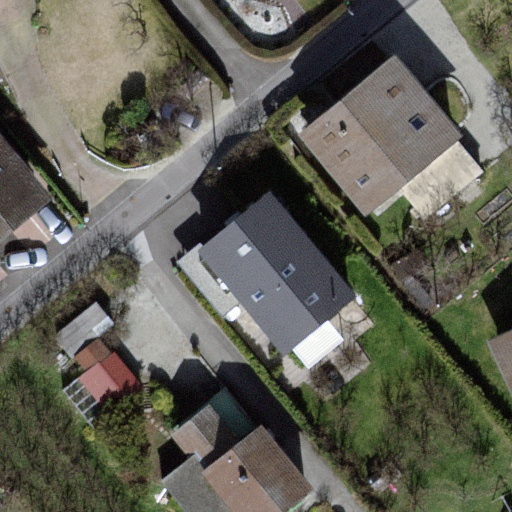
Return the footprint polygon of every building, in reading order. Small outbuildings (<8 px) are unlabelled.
[(0,0),(0,9),(9,0),(0,0)] [(388,66),(296,149),(359,225),(462,144),(388,66)] [(0,150),(0,245),(40,206),(0,150)] [(356,296),(272,195),(202,253),(287,354),(356,296)] [(511,338),(491,349),(511,391),(511,338)] [(228,370),(169,421),(187,442),(158,467),(196,511),(261,511),(313,468),(228,370)]
